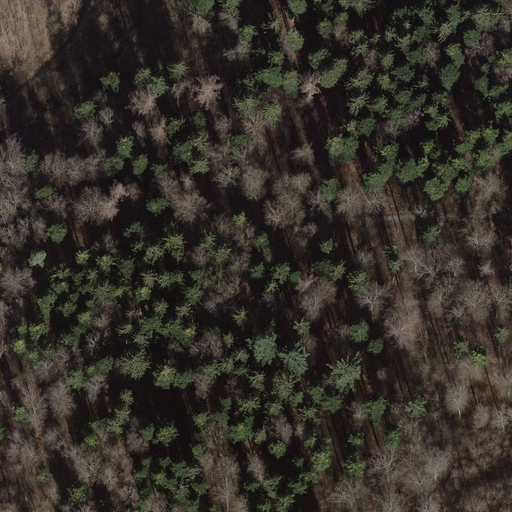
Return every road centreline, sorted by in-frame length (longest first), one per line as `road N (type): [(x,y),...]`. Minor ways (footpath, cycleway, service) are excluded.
road 1 (track): [(511,212),(188,229),(92,249)]
road 2 (track): [(94,0),(61,56),(0,110)]
